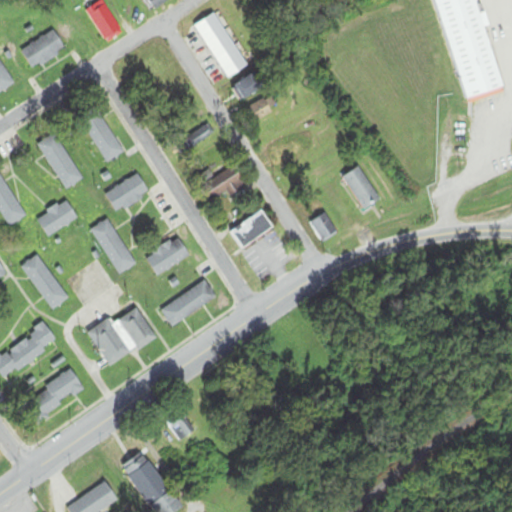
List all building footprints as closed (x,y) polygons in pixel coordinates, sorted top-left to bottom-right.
[(170,1),(169,0),(147,0),(154,11),(170,1)] [(511,14),(508,0),(435,0),(464,104),(506,93),(499,67),(511,63),(511,14)] [(85,13),(107,44),(123,32),(101,1),(85,13)] [(194,28),(228,80),(248,67),(214,15),(194,28)] [(64,51),(50,31),(20,52),(34,71),(64,51)] [(0,93),(14,85),(0,60),(0,93)] [(242,103),(264,90),(255,75),(232,88),(242,103)] [(245,110),(254,124),(278,110),(270,96),(245,110)] [(123,154),(99,113),(82,123),(106,164),(123,154)] [(212,139),(207,128),(181,140),(186,151),(212,139)] [(66,191),(83,180),(54,135),(36,146),(66,191)] [(303,155),(295,141),(270,155),(278,169),(303,155)] [(213,207),(248,181),(236,164),(201,189),(213,207)] [(343,179),(363,212),(380,201),(359,168),(343,179)] [(149,195),(138,175),(105,195),(116,214),(149,195)] [(0,214),(9,228),(26,217),(0,176),(0,214)] [(48,238),(78,220),(66,201),(36,219),(48,238)] [(231,233),(243,250),(274,229),(261,212),(231,233)] [(308,223),(321,244),(338,233),(325,213),(308,223)] [(133,261),(107,220),(90,230),(116,272),(133,261)] [(187,258),(175,239),(144,259),(157,278),(187,258)] [(20,268),(52,312),(68,300),(37,256),(20,268)] [(160,310),(170,327),(215,300),(205,283),(160,310)] [(108,368),(156,340),(138,310),(112,326),(108,321),(87,333),(108,368)] [(0,354),(0,376),(3,381),(57,344),(44,325),(0,354)] [(86,394),(72,372),(23,403),(36,425),(86,394)] [(163,418),(178,443),(195,434),(180,408),(163,418)] [(151,511),(181,511),(182,511),(146,452),(123,467),(151,511)] [(103,511),(118,503),(107,484),(67,509),(68,511),(103,511)]
